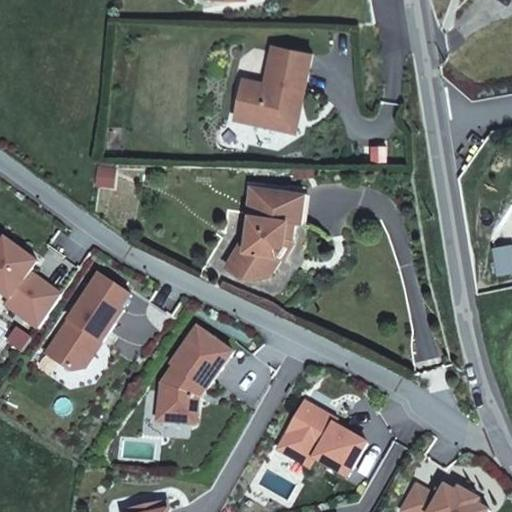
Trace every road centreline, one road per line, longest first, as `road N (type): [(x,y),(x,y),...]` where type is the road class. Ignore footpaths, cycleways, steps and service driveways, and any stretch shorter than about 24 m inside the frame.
road 1 (unclassified): [(0,161),(100,236),(507,451)]
road 2 (unclassified): [(438,128),(461,314),(507,451)]
road 3 (unclassified): [(417,0),(438,128)]
